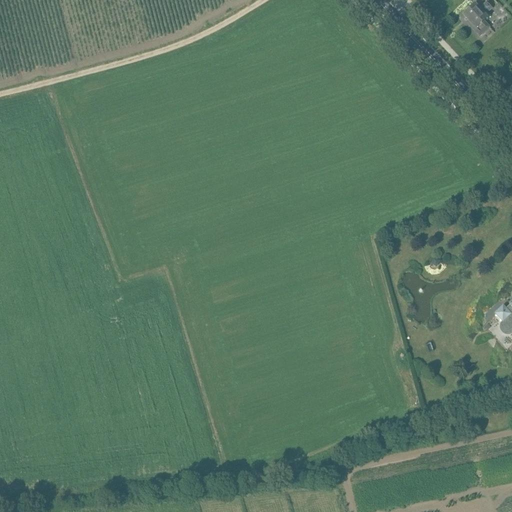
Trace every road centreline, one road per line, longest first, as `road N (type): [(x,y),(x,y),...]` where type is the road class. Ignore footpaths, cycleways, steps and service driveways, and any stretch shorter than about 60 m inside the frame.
road 1 (track): [(0,92),(201,36),(263,0)]
road 2 (primary): [(511,145),(376,0)]
